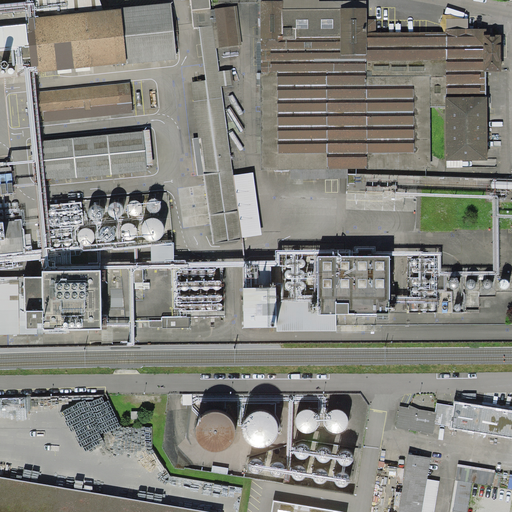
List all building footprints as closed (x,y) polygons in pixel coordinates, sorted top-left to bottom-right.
[(219,72),(213,29),(214,28),(210,0),(190,0),(194,31),(200,30),(208,82),(192,84),(200,139),(193,140),(198,177),(205,176),(215,247),(264,240),(255,174),(234,177),(221,88),(233,86),(231,70),(219,72)] [(318,0),(260,0),(262,171),(431,169),(430,109),(443,109),(444,163),(487,162),(486,30),(468,30),(468,20),(446,20),(446,30),(444,30),(444,33),(366,34),(366,2),(318,2),(318,0)] [(173,7),(32,22),(32,29),(4,32),(7,54),(35,51),(38,77),(179,62),(173,7)] [(235,7),(213,10),(218,50),(240,47),(235,7)] [(130,83),(36,92),(40,124),(133,115),(130,83)] [(151,132),(42,143),(46,183),(149,173),(148,167),(154,166),(151,132)] [(0,258),(27,256),(23,220),(0,222),(0,258)] [(389,255),(317,255),(318,299),(276,300),(276,286),(271,285),(270,265),(243,266),(244,326),(277,325),(277,331),(336,331),(336,313),(390,312),(389,255)] [(107,275),(45,276),(45,282),(25,282),(26,339),(108,337),(107,275)] [(0,336),(22,336),(22,279),(0,278),(0,336)] [(191,393),(182,393),(182,404),(192,404),(192,401),(192,399),(191,395),(191,393)] [(511,409),(455,401),(451,425),(511,434),(511,409)] [(258,405),(251,408),(246,413),(243,420),(243,427),(246,434),(252,439),(258,441),(265,441),(272,438),(277,433),(280,426),(279,419),(277,413),(271,408),(265,405),(258,405)] [(326,417),(327,421),(329,424),(331,426),(335,428),(339,428),(343,427),(346,425),(348,421),(349,418),(349,414),(347,411),(345,408),(342,406),(338,405),(334,406),(331,407),(328,410),(328,411),(326,413),(326,417)] [(435,409),(398,405),(395,427),(433,431),(435,409)] [(295,418),(296,421),(298,425),(300,427),(304,428),(308,429),(312,427),(315,425),(317,422),(318,418),(318,417),(318,415),(316,411),(314,408),(311,407),(307,406),(303,406),(300,408),(297,410),(295,414),(295,418)] [(146,409),(130,409),(130,418),(146,418),(146,409)] [(203,415),(197,422),(195,432),(198,441),(205,448),(214,450),(223,449),(231,443),(235,434),(234,425),(230,417),(221,412),(212,411),(203,415)] [(295,441),(293,444),(293,446),(293,448),(293,449),(294,452),(296,453),(298,454),(300,455),(303,455),(305,454),(307,452),(308,450),(308,447),(308,445),(307,442),(305,440),(302,439),(300,439),(297,440),(296,440),(295,441)] [(316,445),(315,447),(314,450),(315,453),(316,455),(318,457),(320,458),(322,458),(324,458),(327,457),(328,455),(330,453),(330,451),(330,448),(329,446),(327,444),(324,443),(321,443),(319,443),(316,445)] [(339,447),(337,450),(337,452),(337,455),(338,458),(340,459),(342,461),(345,461),(347,461),(349,460),(351,458),(352,456),(353,453),(352,451),(351,448),(349,446),(346,445),(344,445),(341,446),(339,447)] [(430,457),(406,453),(395,511),(420,511),(427,478),(430,457)] [(248,457),(247,460),(246,462),(246,465),(248,467),(249,469),(252,470),(254,471),(256,470),(258,469),(260,468),(261,466),(262,463),(262,460),(260,458),(258,456),(256,455),(253,455),(250,456),(248,457)] [(272,462),(270,464),(270,467),(270,470),(271,472),(273,474),(275,475),(278,475),(280,475),(282,474),(284,473),(285,471),(286,468),(285,465),(284,463),(282,461),(279,460),(277,460),(274,460),(272,462)] [(293,464),(291,466),(291,468),(291,471),(292,474),(294,476),(296,477),(298,477),(301,477),(303,476),(305,474),(306,472),(306,469),(306,467),(305,464),(303,462),(300,461),(298,461),(295,462),(293,464)] [(502,468),(457,461),(454,478),(499,486),(502,468)] [(227,467),(212,464),(211,471),(226,473),(227,467)] [(313,467),(312,469),(311,472),(311,475),(312,477),(314,479),(317,480),(319,480),(321,480),(323,479),(325,478),(326,476),(327,473),(326,470),(325,468),(323,466),(321,465),(318,465),(315,465),(313,467)] [(337,471),(335,473),(335,476),(335,478),(336,481),(338,483),(340,484),(342,484),(345,484),(347,483),(349,481),(350,479),(350,477),(350,474),(349,471),(347,470),(344,469),(342,468),(339,469),(337,471)] [(431,511),(437,480),(427,478),(420,511),(431,511)] [(203,511),(0,479),(0,511),(203,511)] [(345,511),(346,509),(271,497),(268,511),(345,511)]
